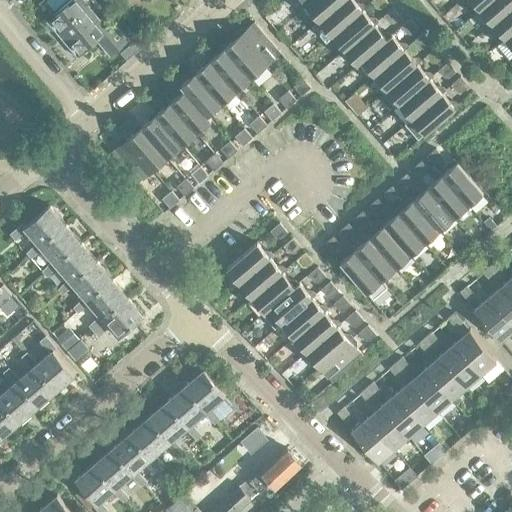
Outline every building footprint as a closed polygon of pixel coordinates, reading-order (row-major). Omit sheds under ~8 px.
[(111,56),(130,39),(116,23),(109,29),(84,0),(71,0),(47,21),(78,57),(97,40),(111,56)] [(313,0),(308,5),(320,20),(343,0),(313,0)] [(343,0),(320,20),(333,35),(363,9),(355,0),(343,0)] [(472,0),(480,9),(490,0),(472,0)] [(511,0),(490,0),(480,9),(492,23),(511,6),(511,0)] [(511,6),(492,23),(505,38),(511,32),(511,6)] [(390,21),(396,22),(402,17),(393,7),(384,15),(390,21)] [(333,35),(345,48),(375,23),(363,9),(333,35)] [(407,33),(412,34),(419,28),(411,19),(402,26),(407,33)] [(255,22),(240,35),(265,65),(281,51),(255,22)] [(359,64),(363,60),(388,38),(375,23),(345,48),(359,64)] [(419,48),(424,48),(431,42),(423,33),(413,41),(419,47),(419,48)] [(240,35),(225,48),(251,77),(265,65),(240,35)] [(363,60),(375,74),(404,48),(392,35),(388,38),(363,60)] [(404,48),(375,74),(387,88),(388,89),(417,63),(410,55),(419,47),(413,41),(404,48)] [(225,48),(211,60),(236,90),(251,77),(225,48)] [(432,63),(438,63),(444,58),(436,48),(426,56),(432,63)] [(211,60),(196,73),(221,102),(236,90),(211,60)] [(445,77),(449,77),(456,71),(448,62),(439,70),(445,77)] [(400,103),(400,104),(430,78),(417,63),(388,89),(387,88),(382,92),(395,107),(400,103)] [(181,85),(185,89),(207,115),(221,102),(196,73),(181,85)] [(294,85),(302,94),(311,86),(303,77),(294,85)] [(457,91),(462,91),(468,86),(460,77),(451,85),(457,91)] [(400,104),(413,118),(442,92),(430,78),(400,104)] [(185,89),(170,102),(196,132),(211,119),(207,115),(185,89)] [(279,98),(287,107),(296,99),(288,90),(279,98)] [(442,92),(413,118),(426,133),(455,107),(442,92)] [(170,102),(155,115),(181,145),(196,132),(170,102)] [(265,110),(273,119),(281,112),(274,103),(265,110)] [(155,115),(141,127),(167,157),(181,145),(155,115)] [(250,123),(258,132),(267,125),(259,115),(250,123)] [(141,127),(127,139),(152,169),(167,157),(141,127)] [(235,135),(243,145),(252,137),(244,128),(235,135)] [(152,169),(127,139),(112,152),(138,182),(152,169)] [(221,148),(229,157),(238,149),(230,140),(221,148)] [(442,160),(442,155),(437,148),(428,156),(435,165),(442,160)] [(206,160),(214,170),(223,163),(214,153),(206,160)] [(427,173),(428,168),(422,161),(413,169),(420,178),(427,173)] [(458,161),(443,174),(468,204),(484,191),(458,161)] [(191,173),(199,182),(208,175),(200,166),(191,173)] [(412,185),(413,180),(407,174),(399,181),(406,190),(412,185)] [(443,174),(428,187),(454,217),(468,204),(443,174)] [(177,185),(185,195),(194,187),(186,178),(177,185)] [(384,194),(396,208),(425,242),(439,229),(414,199),(414,198),(411,194),(402,202),(398,197),(399,193),(393,186),(384,194)] [(428,187),(414,198),(414,199),(439,229),(454,217),(428,187)] [(163,198),(170,207),(179,200),(171,191),(163,198)] [(384,209),(384,205),(378,199),(369,206),(377,215),(384,209)] [(26,230),(36,242),(40,246),(66,224),(49,205),(25,226),(22,223),(10,233),(15,239),(26,230)] [(392,218),(385,224),(410,254),(425,242),(396,208),(393,210),(392,218)] [(369,222),(370,217),(364,211),(355,219),(362,228),(369,222)] [(277,237),(281,237),(288,231),(280,223),(271,231),(277,237)] [(42,248),(52,260),(56,264),(81,242),(66,224),(40,246),(36,242),(27,252),(31,257),(42,248)] [(354,235),(355,230),(349,224),(340,232),(348,240),(354,235)] [(385,224),(370,237),(395,266),(410,254),(385,224)] [(290,252),(294,253),(301,247),(293,237),(284,245),(290,252)] [(339,248),(340,243),(334,237),(325,244),(333,253),(339,248)] [(370,237),(355,250),(380,279),(395,266),(370,237)] [(58,266),(68,278),(72,282),(97,261),(81,242),(56,264),(52,260),(43,271),(47,276),(58,266)] [(228,268),(240,283),(270,257),(257,242),(228,268)] [(380,279),(355,250),(341,262),(373,299),(387,287),(380,279)] [(302,266),(307,267),(314,261),(306,252),(297,260),(302,266)] [(240,283),(253,297),(282,272),(270,257),(240,283)] [(496,260),(489,266),(498,275),(504,270),(496,260)] [(73,284),(84,296),(88,300),(113,279),(97,261),(72,282),(68,278),(58,289),(62,294),(73,284)] [(315,280),(319,281),(326,275),(318,266),(310,274),(315,280)] [(498,275),(489,266),(483,271),(491,281),(498,275)] [(265,311),(270,307),(295,286),(282,272),(253,297),(265,311)] [(89,303),(99,314),(103,319),(128,297),(113,279),(88,300),(84,296),(73,307),(78,312),(89,303)] [(328,295),(332,296),(339,290),(330,281),(322,288),(328,295)] [(270,307),(283,322),(312,297),(299,282),(295,286),(270,307)] [(0,304),(12,294),(3,283),(0,285),(0,304)] [(511,293),(504,284),(489,297),(511,322),(511,293)] [(460,291),(472,304),(478,298),(467,285),(460,291)] [(340,310),(344,310),(351,305),(343,296),(335,303),(340,310)] [(103,319),(99,314),(89,325),(94,330),(98,336),(110,326),(119,336),(144,315),(128,297),(103,319)] [(283,322),(295,337),(325,311),(312,297),(283,322)] [(511,331),(511,322),(489,297),(474,310),(501,341),(511,331)] [(353,324),(357,324),(363,319),(356,310),(347,317),(353,324)] [(295,337),(308,352),(337,326),(325,311),(295,337)] [(448,317),(456,327),(462,321),(454,312),(448,317)] [(365,339),(369,340),(376,334),(368,325),(360,332),(365,339)] [(308,352),(320,366),(350,341),(337,326),(308,352)] [(57,337),(66,348),(76,339),(67,329),(57,337)] [(470,329),(453,343),(480,374),(497,360),(470,329)] [(431,331),(425,337),(433,346),(439,341),(431,331)] [(50,352),(38,362),(35,365),(56,390),(75,373),(55,350),(57,348),(46,335),(40,340),(50,352)] [(433,346),(425,337),(419,342),(427,352),(433,346)] [(75,358),(88,347),(80,338),(67,349),(75,358)] [(350,341),(320,366),(333,381),(363,356),(350,341)] [(453,343),(439,356),(466,387),(480,374),(453,343)] [(31,368),(20,378),(17,380),(38,405),(56,390),(35,365),(38,362),(27,351),(21,356),(31,368)] [(77,360),(86,371),(95,363),(86,352),(77,360)] [(402,356),(396,362),(404,371),(410,366),(402,356)] [(439,356),(425,368),(452,399),(466,387),(439,356)] [(404,371),(396,362),(390,367),(398,377),(404,371)] [(13,383),(2,393),(0,394),(0,398),(20,421),(38,405),(17,380),(20,378),(9,367),(3,371),(13,383)] [(211,408),(227,394),(204,368),(186,384),(208,410),(205,413),(216,423),(221,419),(211,408)] [(425,368),(410,380),(436,412),(452,399),(425,368)] [(410,380),(395,393),(422,424),(436,412),(410,380)] [(373,382),(367,387),(375,396),(381,391),(373,382)] [(205,413),(208,410),(186,384),(168,400),(190,426),(186,429),(198,439),(203,434),(193,423),(205,413)] [(375,396),(367,387),(361,392),(369,402),(375,396)] [(0,435),(1,437),(20,421),(0,398),(0,394),(2,393),(0,391),(0,435)] [(395,393),(381,405),(408,436),(422,424),(395,393)] [(190,426),(168,400),(149,416),(172,441),(168,444),(179,455),(185,450),(175,439),(186,429),(190,426)] [(381,405),(366,418),(393,449),(408,436),(381,405)] [(338,412),(346,421),(352,416),(344,407),(338,412)] [(172,441),(149,416),(131,431),(153,457),(149,460),(161,470),(166,466),(156,454),(168,444),(172,441)] [(393,449),(366,418),(351,431),(378,462),(393,449)] [(153,457),(131,431),(113,447),(135,472),(131,475),(143,486),(148,482),(138,470),(149,460),(153,457)] [(135,472),(113,447),(95,462),(117,488),(113,491),(125,501),(130,497),(120,485),(131,475),(135,472)] [(277,488),(303,464),(287,447),(252,479),(261,489),(270,480),(277,488)] [(210,471),(216,478),(235,463),(228,456),(210,471)] [(117,488),(95,462),(75,479),(96,503),(94,504),(100,511),(110,511),(101,501),(113,491),(117,488)] [(236,511),(252,497),(240,484),(209,511),(204,511),(185,491),(166,507),(170,511),(236,511)] [(73,511),(58,494),(39,510),(40,511),(73,511)]
